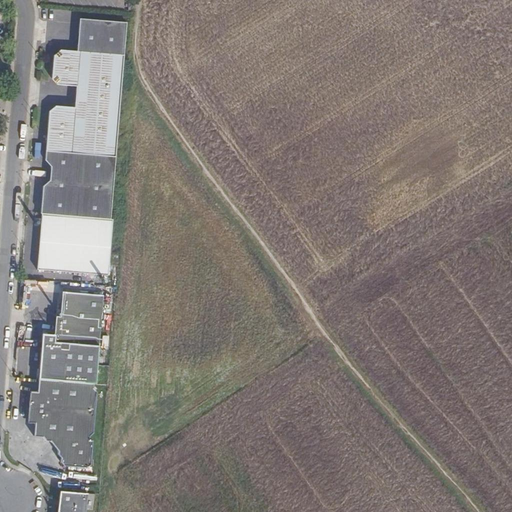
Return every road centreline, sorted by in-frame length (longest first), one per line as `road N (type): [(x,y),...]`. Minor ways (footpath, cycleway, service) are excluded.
road 1 (track): [(468,511),(314,323),(139,81)]
road 2 (residential): [(21,0),(27,16),(0,352)]
